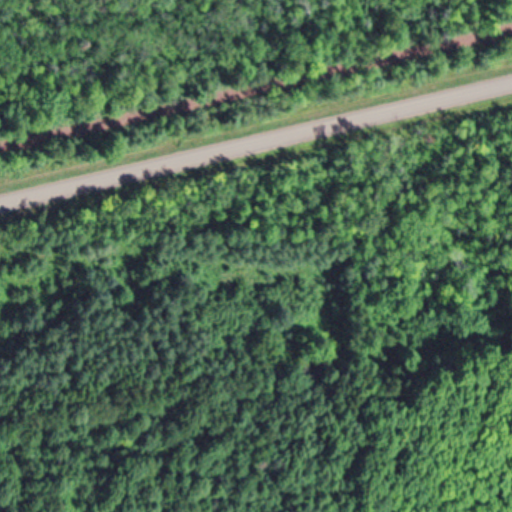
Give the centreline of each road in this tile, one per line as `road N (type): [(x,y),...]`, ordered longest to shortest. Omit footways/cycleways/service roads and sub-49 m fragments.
road 1 (residential): [(0,203),(511,82)]
road 2 (track): [(0,152),(511,33)]
